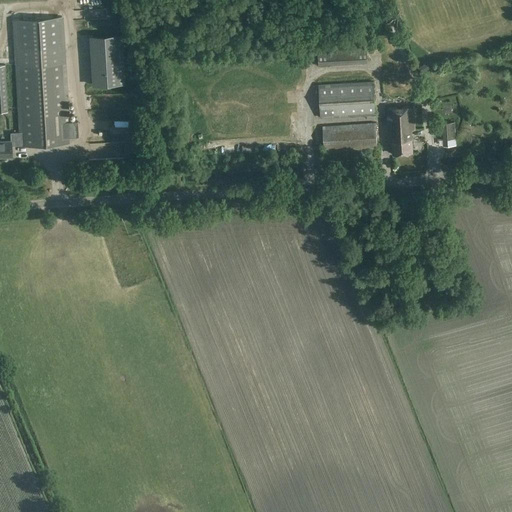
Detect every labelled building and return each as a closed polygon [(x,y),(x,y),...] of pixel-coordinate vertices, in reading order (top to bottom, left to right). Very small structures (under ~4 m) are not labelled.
[(68,121),(61,16),(14,19),(20,132),(9,133),(10,141),(0,141),(0,157),(11,157),(10,146),(22,145),(22,146),(69,143),(68,137),(78,136),(77,121),(68,121)] [(91,40),(92,86),(124,85),(122,38),(91,40)] [(316,50),(317,65),(367,63),(367,48),(316,50)] [(319,84),(320,118),(375,115),(374,81),(319,84)] [(91,110),(132,108),(131,94),(90,96),(91,110)] [(448,104),(447,120),(461,120),(462,105),(448,104)] [(413,107),(387,108),(389,140),(392,140),(393,153),(413,152),(412,130),(415,130),(413,107)] [(454,122),(442,123),(443,139),(455,139),(454,122)] [(377,149),(376,123),(322,126),(324,153),(377,149)]
